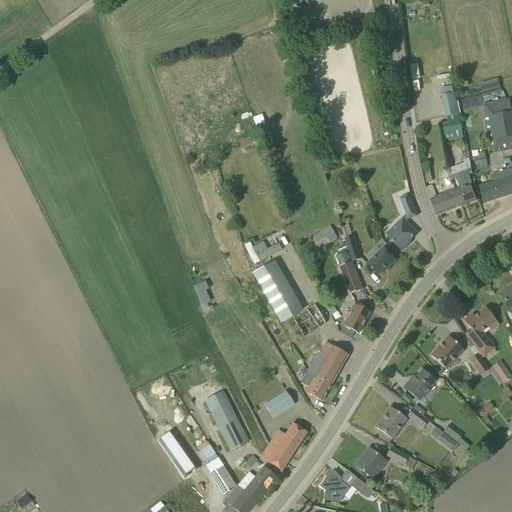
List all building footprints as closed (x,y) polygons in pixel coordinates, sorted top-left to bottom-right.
[(307,68),(295,71),(301,94),(312,91),(310,82),(307,68)] [(498,80),(480,85),(483,96),(501,91),(498,80)] [(446,111),(448,120),(459,117),(454,92),(452,86),(441,89),(443,95),(441,95),(445,111),(446,111)] [(483,104),(492,154),(511,149),(511,112),(510,99),(499,101),(483,104)] [(459,117),(448,120),(448,122),(442,123),(444,133),(454,131),(455,139),(464,138),(459,117)] [(478,156),(473,157),(476,169),(487,167),(484,152),(478,153),(478,156)] [(459,187),(430,199),(437,215),(477,200),(471,185),(472,184),(469,175),(473,173),(469,159),(463,160),(464,163),(449,169),(451,181),(457,179),(459,187)] [(423,165),(427,183),(432,182),(429,169),(428,169),(427,164),(423,165)] [(479,187),(481,194),(484,203),(511,194),(511,169),(499,174),(499,175),(491,177),(493,182),(479,187)] [(424,187),(428,198),(436,195),(432,184),(424,187)] [(400,198),(406,214),(408,219),(417,216),(408,194),(400,198)] [(385,234),(395,244),(402,251),(409,244),(407,243),(418,233),(403,218),(385,234)] [(252,264),(279,251),(271,236),(251,246),(249,242),(243,245),(252,264)] [(345,238),(353,262),(361,259),(353,236),(345,238)] [(367,264),(371,268),(378,275),(386,267),(388,269),(397,260),(383,246),(367,264)] [(253,274),(280,323),(302,311),(274,262),(253,274)] [(338,267),(349,295),(362,290),(351,262),(338,267)] [(204,281),(192,286),(203,313),(212,309),(204,291),(207,289),(204,281)] [(511,287),(501,294),(511,309),(511,310),(511,284),(511,286),(511,287)] [(247,296),(254,308),(256,311),(262,308),(254,292),(247,296)] [(292,319),(304,338),(326,324),(313,305),(292,319)] [(343,326),(358,334),(369,313),(354,305),(343,326)] [(256,311),(260,319),(266,315),(262,308),(256,311)] [(470,329),(465,334),(464,334),(483,357),(494,348),(481,332),(495,321),(485,308),(474,317),(472,314),(463,321),(470,329)] [(430,356),(438,362),(447,371),(464,351),(448,337),(430,356)] [(308,388),(306,393),(321,402),(348,355),(327,343),(321,353),(318,352),(300,384),(308,388)] [(481,375),(484,378),(490,374),(477,355),(469,360),(480,376),(481,375)] [(493,376),(500,386),(511,377),(505,368),(493,376)] [(403,388),(411,394),(420,401),(435,382),(421,371),(412,382),(410,380),(403,388)] [(506,387),(502,390),(508,399),(511,396),(506,387)] [(249,442),(224,391),(204,401),(230,452),(249,442)] [(264,405),(268,412),(281,404),(285,410),(294,405),(285,391),(264,405)] [(415,405),(412,409),(422,417),(422,416),(425,413),(415,405)] [(375,427),(383,433),(392,440),(407,420),(390,407),(375,427)] [(422,417),(412,409),(407,416),(423,429),(429,421),(422,416),(422,417)] [(278,431),(260,457),(281,471),(306,433),(292,423),(285,435),(278,431)] [(443,432),(462,447),(464,444),(459,439),(462,436),(449,425),(443,432)] [(430,435),(450,450),(455,443),(435,428),(430,435)] [(173,435),(159,445),(186,483),(200,473),(173,435)] [(386,456),(411,470),(416,461),(391,447),(386,456)] [(355,466),(362,471),(374,480),(386,462),(368,448),(355,466)] [(252,456),(246,462),(251,467),(257,461),(252,456)] [(222,465),(215,470),(227,490),(235,485),(222,465)] [(228,504),(221,511),(247,511),(276,477),(264,467),(255,478),(249,473),(224,501),(228,504)] [(319,486),(319,487),(325,491),(324,493),(323,500),(324,500),(338,503),(350,488),(340,481),(341,479),(334,471),(333,471),(326,481),(325,480),(320,486),(319,486)] [(356,478),(351,486),(366,498),(372,491),(356,478)] [(21,509),(32,502),(27,495),(16,502),(21,509)] [(168,511),(159,501),(149,509),(151,511),(168,511)]
